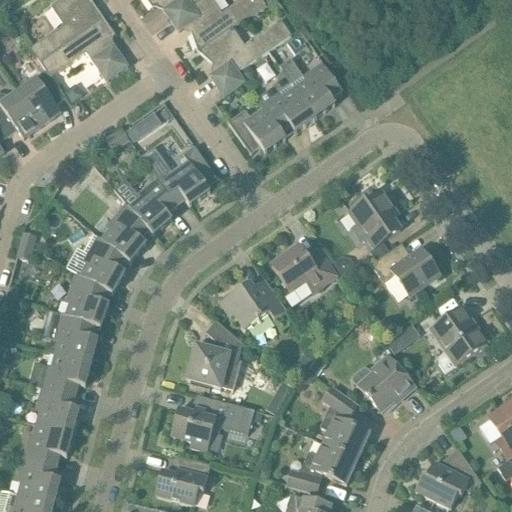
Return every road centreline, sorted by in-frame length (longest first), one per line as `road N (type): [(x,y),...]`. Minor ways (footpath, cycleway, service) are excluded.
road 1 (residential): [(100,511),(145,339),(168,292),(263,214)]
road 2 (residential): [(0,231),(7,201),(28,173),(166,74)]
road 3 (residential): [(372,511),(402,450),(511,369)]
road 4 (residential): [(511,287),(408,142),(390,134)]
road 5 (residential): [(263,214),(166,74)]
road 6 (residential): [(263,214),(372,137),(390,134)]
